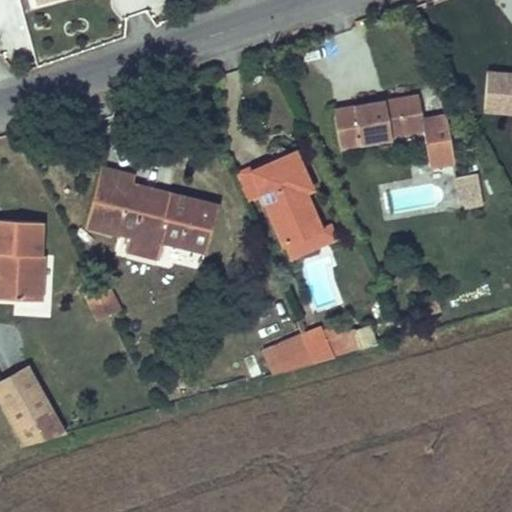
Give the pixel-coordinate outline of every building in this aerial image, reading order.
[(40,0),(43,11),(76,3),(75,0),(40,0)] [(511,69),(490,68),(486,110),(511,112),(511,69)] [(391,133),(426,128),(424,115),(422,93),(333,105),(339,147),(392,139),(391,133)] [(455,161),(447,112),(424,115),(426,128),(432,165),(455,161)] [(305,186),(313,183),(297,147),(257,165),(267,188),(294,249),(313,241),(307,229),(321,222),(305,186)] [(267,188),(257,165),(243,171),(253,194),(267,188)] [(478,173),(458,175),(462,206),(482,203),(478,173)] [(92,232),(127,241),(140,189),(142,184),(107,176),(92,232)] [(152,204),(177,211),(180,199),(140,189),(127,241),(139,244),(144,231),(152,204)] [(225,211),(180,199),(177,211),(152,204),(144,231),(177,241),(175,249),(213,260),(225,211)] [(321,222),(307,229),(313,241),(335,231),(330,218),(321,222)] [(48,228),(0,225),(0,261),(12,263),(7,306),(49,308),(56,263),(46,262),(48,228)] [(135,260),(169,269),(175,249),(177,241),(144,231),(139,244),(135,260)] [(0,305),(7,306),(12,263),(0,261),(0,305)] [(130,318),(117,287),(104,293),(120,325),(130,318)] [(271,373),(350,351),(341,321),(262,344),(271,373)] [(0,394),(23,441),(63,428),(29,364),(0,380),(0,394)]
